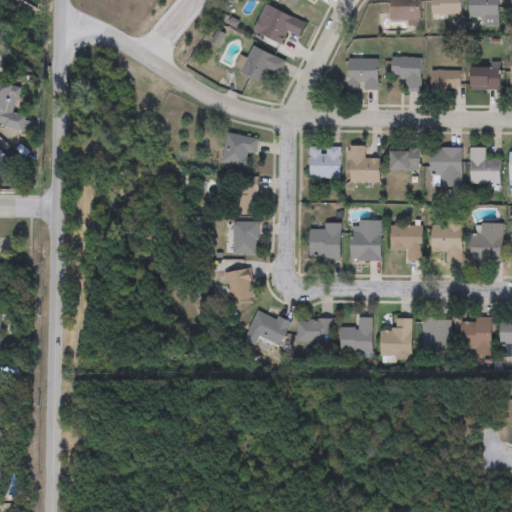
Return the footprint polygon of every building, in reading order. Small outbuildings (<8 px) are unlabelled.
[(420,0),(420,21),(390,21),(390,0),(420,0)] [(430,0),(461,0),(461,15),(430,15),(430,0)] [(498,0),(498,25),(478,25),(479,18),(468,17),(468,0),(498,0)] [(281,44),(252,31),(264,4),(305,23),(299,36),(287,30),(281,44)] [(247,58),(252,46),(285,61),(278,75),(268,70),(262,82),(233,69),(239,54),(247,58)] [(420,58),(420,91),(404,91),(404,77),(392,77),(392,58),(420,58)] [(348,90),(348,59),(378,59),(378,90),(348,90)] [(500,67),(500,90),(471,90),(471,67),(500,67)] [(460,71),(460,91),(431,91),(431,71),(460,71)] [(0,84),(18,86),(15,115),(26,116),(24,130),(0,127),(0,84)] [(245,166),(223,163),(226,134),(258,138),(256,153),(247,152),(245,166)] [(379,158),(379,183),(349,183),(349,146),(364,146),(364,158),(379,158)] [(339,147),(339,178),(310,178),(310,147),(339,147)] [(461,148),(461,187),(431,186),(431,147),(461,148)] [(470,184),(470,147),(485,147),(485,159),(499,159),(499,184),(470,184)] [(390,174),(390,149),(419,149),(419,174),(390,174)] [(0,152),(11,164),(0,175),(0,152)] [(258,176),(258,215),(235,215),(235,176),(258,176)] [(381,220),(381,261),(352,261),(352,220),(381,220)] [(233,254),(233,222),(258,222),(257,254),(233,254)] [(431,252),(431,222),(461,222),(461,261),(444,261),(444,252),(431,252)] [(472,234),(478,234),(478,223),(502,223),(502,261),(472,261),(472,234)] [(340,259),(309,259),(309,224),(340,224),(340,259)] [(422,225),(422,260),(406,260),(406,251),(390,251),(390,225),(422,225)] [(252,300),(227,300),(227,271),(252,271),(252,300)] [(279,346),(248,332),(258,309),(289,323),(279,346)] [(421,354),(423,317),(450,318),(449,356),(421,354)] [(372,318),(372,353),(340,353),(340,327),(357,327),(357,318),(372,318)] [(379,359),(379,329),(392,329),(392,318),(411,318),(411,359),(379,359)] [(491,356),(461,356),(461,318),(491,318),(491,356)] [(511,318),(511,357),(500,357),(500,318),(511,318)] [(297,319),(332,319),(332,341),(297,341),(297,319)]
